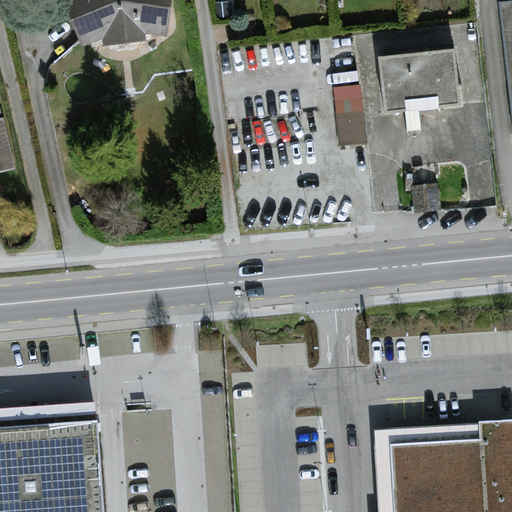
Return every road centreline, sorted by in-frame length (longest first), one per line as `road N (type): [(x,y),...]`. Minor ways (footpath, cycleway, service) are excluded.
road 1 (primary): [(511,255),(0,302)]
road 2 (residential): [(233,247),(0,262)]
